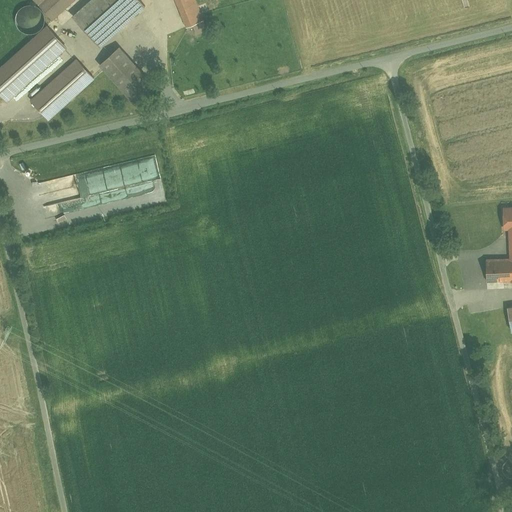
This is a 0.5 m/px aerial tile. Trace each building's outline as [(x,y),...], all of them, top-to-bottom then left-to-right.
[(35,0),(52,19),(73,0),(35,0)] [(140,0),(91,0),(74,16),(101,46),(145,6),(140,0)] [(195,0),(182,0),(192,25),(204,20),(195,0)] [(30,5),(26,5),(24,6),(22,8),(21,9),(19,10),(18,12),(17,14),(16,16),(16,18),(16,20),(16,22),(16,23),(17,25),(18,28),(20,30),(22,32),(24,33),(26,34),(29,34),(31,34),(34,34),(36,33),(38,32),(40,31),(41,30),(42,28),(43,27),(44,24),(45,23),(45,21),(45,19),(45,18),(45,16),(44,14),(43,13),(43,11),(42,10),(41,9),(39,7),(37,7),(35,6),(32,5),(30,5)] [(47,26),(0,69),(0,92),(7,101),(66,48),(47,26)] [(153,85),(120,48),(101,65),(134,102),(153,85)] [(94,78),(77,60),(32,100),(49,119),(94,78)] [(511,206),(502,207),(504,230),(510,230),(511,258),(511,260),(511,206)] [(49,213),(53,225),(61,223),(58,211),(49,213)] [(511,260),(511,258),(486,259),(488,281),(511,279),(511,260)]
